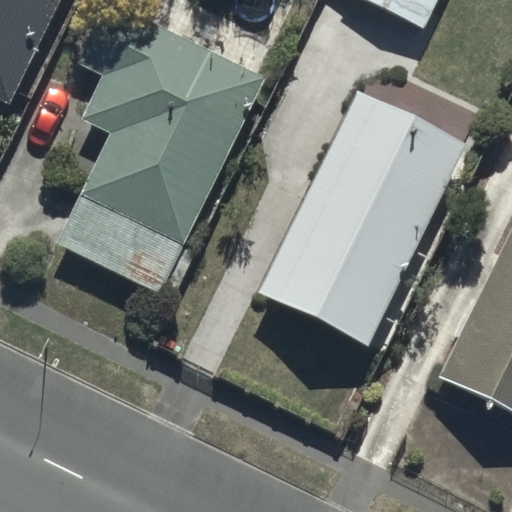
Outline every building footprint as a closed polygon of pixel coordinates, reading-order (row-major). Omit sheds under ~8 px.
[(0,0),(0,102),(6,106),(57,0),(0,0)] [(363,0),(420,28),(433,0),(363,0)] [(54,241),(158,291),(260,79),(99,1),(70,61),(98,74),(77,117),(106,131),(54,241)] [(353,87),(254,290),(365,347),(466,142),(353,87)] [(511,213),(434,376),(511,413),(511,213)]
